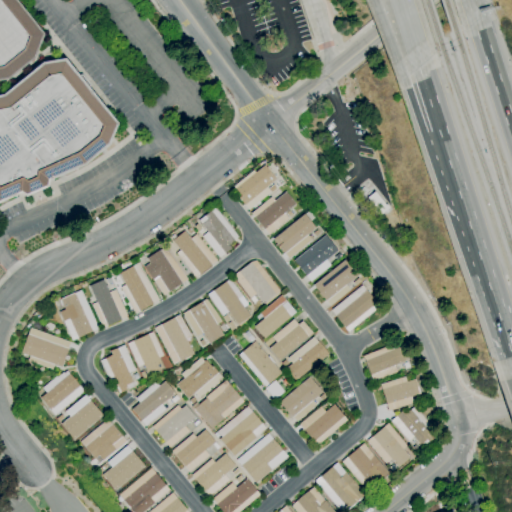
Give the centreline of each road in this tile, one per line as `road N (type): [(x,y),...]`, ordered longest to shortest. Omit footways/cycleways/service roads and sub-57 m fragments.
road 1 (tertiary): [(270,124),(415,310),(458,417),(455,451)]
road 2 (residential): [(270,124),(132,228),(27,285),(0,316)]
road 3 (motorway): [(447,150),(511,349)]
road 4 (tertiary): [(177,0),(270,124)]
